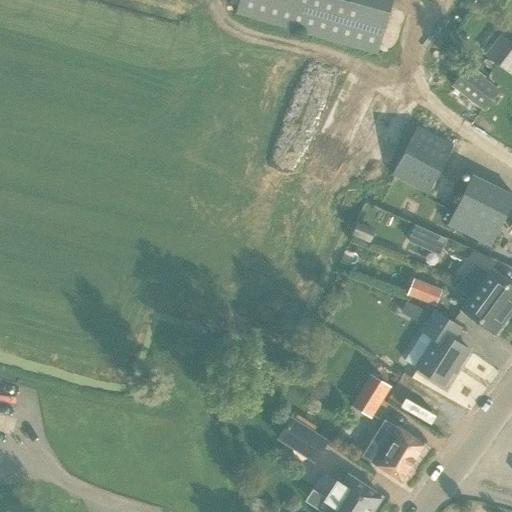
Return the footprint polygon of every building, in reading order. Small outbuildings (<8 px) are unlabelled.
[(239,0),(235,14),(377,54),(392,0),(239,0)] [(511,43),(501,35),(485,56),(511,76),(511,75),(511,43)] [(500,92),(467,66),(451,87),(484,113),(500,92)] [(332,105),(296,191),(319,201),(325,186),(329,188),(360,117),(332,105)] [(392,176),(427,194),(453,145),(418,126),(392,176)] [(448,225),(491,247),(511,201),(511,194),(469,174),(448,225)] [(370,243),(375,230),(356,223),(351,235),(370,243)] [(425,249),(432,233),(415,225),(407,242),(417,246),(425,249)] [(453,279),(458,264),(441,258),(436,273),(453,279)] [(462,280),(509,315),(511,311),(511,286),(490,270),(481,282),(468,272),(462,280)] [(442,289),(413,278),(406,296),(435,307),(442,289)] [(462,280),(456,287),(470,297),(461,309),(495,334),(509,315),(462,280)] [(460,327),(435,311),(422,331),(435,340),(416,368),(442,384),(457,360),(461,362),(469,350),(453,339),(460,327)] [(398,384),(444,415),(451,405),(405,373),(398,384)] [(391,387),(370,374),(350,406),(371,419),(391,387)] [(329,444),(321,439),(292,418),(278,437),(315,464),(329,444)] [(384,421),(370,443),(374,446),(366,460),(372,464),(401,482),(424,444),(395,426),(395,427),(384,421)] [(382,497),(347,474),(341,483),(337,481),(324,501),(329,504),(324,511),(372,511),(382,497)]
